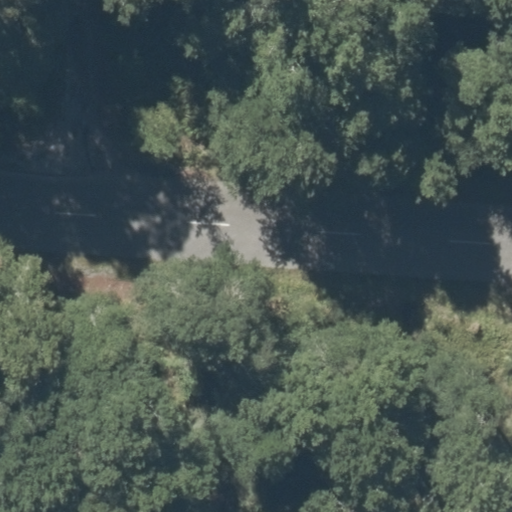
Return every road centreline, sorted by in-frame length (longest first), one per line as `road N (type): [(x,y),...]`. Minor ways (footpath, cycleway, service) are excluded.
road 1 (tertiary): [(0,237),(511,274)]
road 2 (track): [(96,0),(77,242)]
